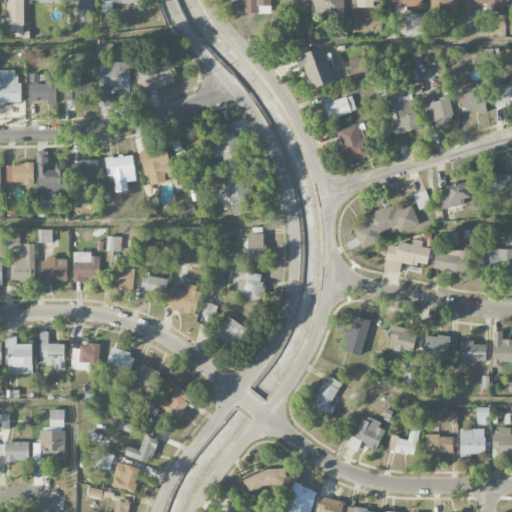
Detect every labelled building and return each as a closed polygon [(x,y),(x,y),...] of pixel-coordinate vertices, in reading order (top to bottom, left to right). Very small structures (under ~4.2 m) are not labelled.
[(23,0),(5,0),(5,25),(23,25),(23,0)] [(77,25),(93,24),(92,0),(67,0),(68,2),(76,2),(77,25)] [(141,0),(101,0),(101,12),(112,12),(112,3),(133,3),(133,8),(141,9),(141,0)] [(270,0),(243,0),(243,13),(270,14),(270,0)] [(343,15),(343,0),(310,0),(310,14),(343,15)] [(355,0),(355,7),(375,8),(375,0),(355,0)] [(457,0),(429,0),(430,13),(458,13),(457,0)] [(501,0),(467,0),(467,3),(486,3),(486,11),(501,11),(501,0)] [(426,14),(405,14),(405,36),(426,36),(426,14)] [(111,52),(111,43),(100,44),(101,53),(111,52)] [(299,56),(311,89),(335,80),(323,47),(299,56)] [(350,76),(364,76),(364,60),(350,59),(350,76)] [(99,62),(98,89),(130,89),(130,62),(99,62)] [(174,83),(171,71),(174,69),(172,62),(136,72),(142,92),(174,83)] [(19,70),(0,70),(0,103),(20,103),(19,70)] [(56,102),(56,74),(45,74),(45,83),(39,83),(39,74),(29,74),(28,102),(56,102)] [(511,80),(510,80),(509,85),(498,85),(498,106),(511,106),(511,80)] [(62,98),(84,99),(84,84),(63,83),(62,98)] [(110,87),(97,88),(98,106),(110,106),(110,87)] [(458,90),(459,112),(486,111),(485,89),(458,90)] [(351,95),(334,100),(332,93),(320,96),(327,120),(356,111),(351,95)] [(394,135),(418,128),(408,95),(384,102),(394,135)] [(435,121),(436,126),(454,123),(449,98),(425,102),(429,122),(435,121)] [(370,155),(358,124),(334,133),(346,163),(370,155)] [(214,158),(223,156),(227,173),(244,169),(235,132),(209,138),(214,158)] [(36,151),(37,196),(65,195),(64,167),(48,168),(47,151),(36,151)] [(105,176),(113,175),(113,192),(128,192),(127,181),(135,181),(134,155),(104,157),(105,176)] [(72,161),(71,191),(98,191),(98,161),(72,161)] [(5,182),(34,183),(34,164),(5,163),(5,182)] [(511,193),(511,172),(490,174),(490,188),(496,188),(496,195),(511,193)] [(224,184),(233,216),(249,211),(246,200),(251,199),(248,186),(257,184),(255,175),(224,184)] [(447,192),(438,193),(440,208),(464,206),(463,198),(473,197),(472,182),(446,184),(447,192)] [(418,209),(430,206),(426,191),(414,194),(418,209)] [(419,224),(412,205),(395,211),(393,205),(367,215),(370,223),(354,230),(361,249),(382,241),(379,233),(397,226),(399,232),(419,224)] [(37,243),(52,243),(52,230),(37,230),(37,243)] [(264,257),(264,235),(241,235),(241,258),(264,257)] [(107,251),(120,251),(121,237),(107,236),(107,251)] [(427,266),(430,248),(421,247),(422,241),(412,239),(412,244),(398,242),(397,247),(388,245),(383,271),(400,273),(401,262),(427,266)] [(35,244),(24,244),(24,256),(12,256),(12,271),(10,271),(10,279),(35,280),(35,244)] [(189,264),(193,249),(178,245),(175,260),(189,264)] [(468,250),(435,248),(434,270),(466,272),(468,250)] [(511,248),(491,249),(491,254),(483,254),(484,273),(511,272),(511,262),(511,248)] [(72,253),(72,281),(99,282),(99,253),(72,253)] [(67,283),(67,259),(40,258),(40,283),(67,283)] [(135,268),(125,268),(124,271),(111,271),(110,288),(134,289),(135,268)] [(237,298),(260,300),(263,274),(240,271),(237,298)] [(167,276),(139,275),(138,293),(166,294),(167,276)] [(169,286),(164,306),(195,314),(201,289),(187,285),(185,291),(169,286)] [(199,318),(210,323),(217,307),(207,302),(199,318)] [(247,327),(226,316),(215,339),(235,350),(247,327)] [(362,355),(367,328),(350,325),(345,352),(362,355)] [(387,348),(411,355),(418,332),(393,325),(387,348)] [(511,339),(502,339),(502,331),(492,331),(492,365),(499,366),(500,362),(511,362),(511,339)] [(64,369),(65,344),(47,343),(48,332),(40,332),(39,364),(54,364),(54,369),(64,369)] [(423,356),(447,359),(449,337),(426,334),(423,356)] [(486,344),(473,344),(473,340),(461,340),(460,361),(485,362),(486,344)] [(32,344),(6,344),(7,374),(33,374),(32,344)] [(100,346),(72,345),(71,368),(98,370),(100,346)] [(114,364),(111,373),(128,378),(135,355),(111,347),(106,362),(114,364)] [(133,386),(155,397),(166,376),(143,365),(133,386)] [(418,368),(404,368),(403,382),(417,383),(418,368)] [(330,415),(334,407),(330,404),(342,383),(327,375),(311,404),(330,415)] [(161,407),(175,419),(192,398),(178,386),(161,407)] [(476,424),(489,424),(489,408),(476,407),(476,424)] [(64,410),(48,410),(48,427),(64,427),(64,410)] [(0,428),(9,429),(9,414),(0,413),(0,428)] [(346,447),(358,452),(360,444),(377,450),(384,429),(378,427),(380,422),(361,416),(354,437),(350,436),(346,447)] [(387,450),(414,456),(421,425),(412,423),(408,439),(390,435),(387,450)] [(459,456),(485,455),(484,429),(459,429),(459,456)] [(492,430),(493,457),(511,456),(511,433),(511,434),(511,429),(492,430)] [(38,453),(34,453),(34,460),(65,461),(66,431),(39,430),(38,453)] [(424,436),(425,455),(454,455),(453,435),(424,436)] [(140,449),(128,446),(126,456),(150,463),(157,439),(143,436),(140,449)] [(28,442),(0,442),(0,456),(4,456),(4,461),(29,461),(28,442)] [(110,470),(114,454),(94,449),(90,465),(110,470)] [(140,469),(118,462),(111,486),(133,492),(140,469)] [(247,473),(247,488),(285,487),(285,471),(247,473)] [(310,511),(316,489),(293,483),(291,493),(304,496),(300,511),(310,511)] [(317,508),(323,510),(322,511),(341,511),(344,501),(319,496),(317,508)] [(127,511),(129,502),(116,499),(113,511),(127,511)]
